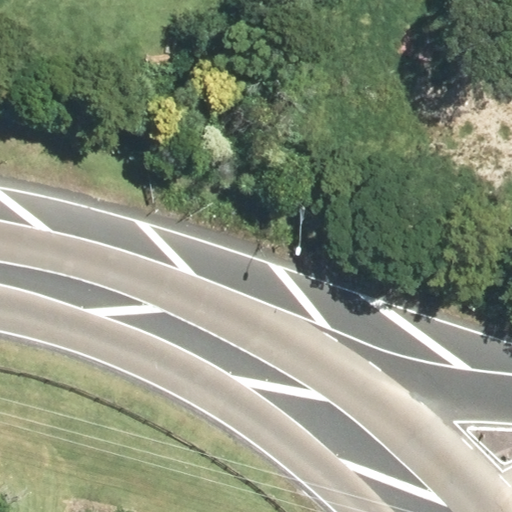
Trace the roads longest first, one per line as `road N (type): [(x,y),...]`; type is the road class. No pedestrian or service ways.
road 1 (secondary): [(228,360),(409,363),(511,385)]
road 2 (secondary): [(228,360),(355,441),(442,511)]
road 3 (secondary): [(0,275),(117,311),(228,360)]
